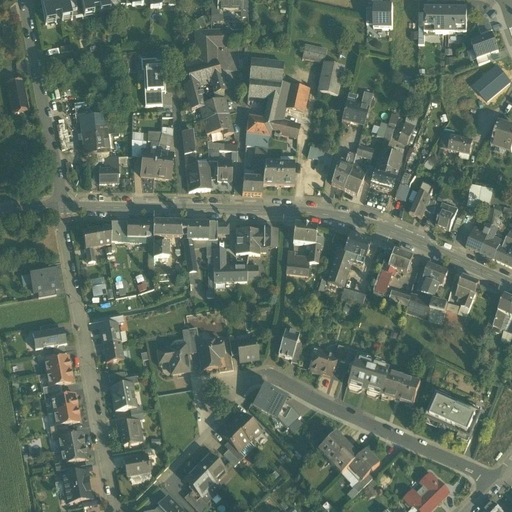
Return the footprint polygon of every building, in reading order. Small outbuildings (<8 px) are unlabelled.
[(52,6),(51,0),(47,0),(42,1),(41,0),(40,0),(45,26),(46,26),(46,24),(54,22),(55,24),(56,24),(54,17),(60,16),(58,4),(52,6)] [(67,0),(57,0),(58,4),(60,16),(62,23),(63,23),(62,21),(70,19),(71,21),(72,21),(71,14),(76,13),(74,0),(73,0),(74,1),(68,2),(67,0)] [(80,0),(74,0),(76,13),(82,12),(80,0)] [(80,0),(82,12),(84,19),(85,19),(84,17),(93,15),(93,17),(94,17),(93,10),(99,9),(96,0),(80,0)] [(96,0),(99,9),(100,16),(101,16),(101,14),(109,12),(109,14),(110,14),(109,7),(115,6),(113,0),(96,0)] [(150,0),(150,10),(161,10),(161,2),(168,2),(169,2),(168,0),(150,0)] [(218,0),(211,0),(211,21),(219,21),(219,11),(218,11),(218,0)] [(217,0),(218,0),(218,11),(219,11),(240,12),(242,12),(242,0),(217,0)] [(393,8),(374,8),(374,31),(393,31),(393,8)] [(446,12),(425,11),(424,29),(425,35),(446,36),(446,12)] [(467,12),(446,12),(446,36),(467,36),(467,12)] [(488,22),(483,18),(477,26),(481,37),(492,33),(488,22)] [(208,19),(198,20),(199,29),(204,29),(204,31),(209,30),(208,19)] [(230,31),(196,33),(197,61),(184,64),(186,72),(217,63),(214,48),(230,48),(230,31)] [(484,41),(471,46),(477,62),(488,58),(498,54),(495,45),(496,44),(493,35),(483,39),(484,41)] [(326,52),(304,48),(302,60),(323,65),(326,52)] [(477,62),(479,68),(490,64),(488,58),(477,62)] [(156,64),(156,62),(142,62),(141,62),(141,73),(145,73),(145,80),(144,81),(144,96),(161,95),(161,93),(163,93),(163,86),(165,86),(164,63),(156,64)] [(283,66),(251,62),(249,82),(281,86),(282,85),(283,66)] [(217,63),(186,72),(190,86),(190,87),(197,85),(211,81),(221,77),(217,63)] [(343,69),(324,65),(317,94),(337,98),(343,69)] [(474,89),(487,104),(510,85),(497,70),(474,89)] [(221,77),(211,81),(215,94),(225,92),(221,77)] [(249,82),(248,98),(268,100),(264,119),(263,121),(266,122),(266,126),(272,128),(271,132),(279,134),(279,137),(297,141),(300,128),(282,124),(285,110),(303,115),(309,91),(282,85),(281,86),(249,82)] [(22,83),(7,86),(13,116),(27,113),(22,83)] [(197,85),(190,87),(190,86),(185,87),(191,111),(201,110),(201,108),(203,107),(197,85)] [(373,97),(364,94),(360,109),(368,111),(373,97)] [(162,108),(161,95),(144,96),(145,109),(162,108)] [(360,109),(355,107),(357,98),(348,96),(342,122),(364,127),(368,111),(360,109)] [(224,101),(203,107),(201,108),(201,110),(203,123),(228,116),(224,101)] [(203,123),(206,137),(222,134),(223,138),(233,135),(228,116),(203,123)] [(264,119),(250,116),(250,119),(249,119),(246,135),(261,138),(269,139),(271,132),(272,128),(266,126),(266,122),(263,121),(264,119)] [(418,120),(408,116),(405,123),(398,142),(408,146),(418,120)] [(398,119),(391,117),(389,126),(395,127),(398,119)] [(93,119),(79,121),(82,140),(94,138),(107,136),(106,127),(105,125),(103,125),(102,118),(96,118),(93,119)] [(498,121),(491,133),(499,135),(502,126),(503,126),(503,124),(498,121)] [(63,126),(56,127),(61,152),(67,151),(65,144),(69,143),(67,131),(65,131),(63,126)] [(114,126),(106,127),(107,136),(108,136),(108,137),(118,135),(124,135),(124,129),(124,128),(114,129),(114,126)] [(389,126),(385,139),(391,141),(395,127),(389,126)] [(511,129),(503,126),(502,126),(499,135),(495,149),(511,155),(511,152),(511,129)] [(387,129),(380,127),(376,138),(383,140),(387,129)] [(132,128),(124,129),(124,135),(125,135),(125,137),(126,137),(126,140),(131,140),(131,133),(132,133),(132,128)] [(162,135),(148,134),(147,144),(151,144),(150,154),(157,154),(159,147),(159,145),(162,136),(162,135)] [(193,134),(182,135),(184,157),(195,156),(193,134)] [(118,135),(108,137),(109,149),(112,149),(111,146),(112,146),(111,138),(114,138),(114,139),(118,139),(118,135)] [(261,138),(246,135),(245,148),(256,149),(259,150),(261,138)] [(107,136),(94,138),(96,153),(109,151),(109,149),(108,137),(108,136),(107,136)] [(172,138),(162,136),(159,145),(159,147),(166,148),(169,149),(172,138)] [(451,139),(444,137),(441,150),(441,151),(444,151),(448,152),(451,139)] [(94,138),(82,140),(84,158),(96,156),(96,153),(94,138)] [(261,138),(259,150),(256,149),(253,172),(244,172),(243,180),(263,181),(265,165),(266,157),(269,139),(261,138)] [(385,139),(376,168),(386,170),(391,155),(393,147),(389,146),(391,141),(385,139)] [(473,144),(451,139),(448,152),(470,157),(473,144)] [(142,143),(132,142),(132,152),(131,152),(131,159),(140,160),(141,153),(142,143)] [(224,147),(207,145),(208,152),(217,153),(224,153),(224,147)] [(159,147),(157,154),(164,155),(166,148),(159,147)] [(373,152),(358,148),(356,156),(371,160),(373,152)] [(332,155),(310,149),(307,159),(329,165),(332,155)] [(131,159),(131,152),(127,152),(124,152),(116,152),(116,157),(116,160),(118,160),(131,159)] [(217,153),(208,152),(209,163),(208,163),(217,163),(217,153)] [(141,153),(140,160),(140,162),(141,162),(140,178),(154,180),(157,154),(150,154),(141,153)] [(164,155),(157,154),(154,180),(171,182),(174,156),(164,155)] [(356,157),(348,154),(346,161),(345,164),(353,167),(354,166),(356,157)] [(402,158),(391,155),(386,170),(397,173),(402,158)] [(280,165),(265,165),(263,181),(262,188),(294,189),(294,166),(292,166),(293,160),(280,159),(280,165)] [(116,160),(110,160),(110,172),(118,172),(118,160),(116,160)] [(341,160),(339,166),(337,166),(331,186),(344,192),(353,167),(345,164),(346,161),(341,160)] [(231,165),(217,165),(217,183),(231,183),(231,165)] [(208,166),(186,168),(188,194),(210,192),(208,166)] [(354,166),(353,167),(344,192),(356,198),(362,184),(367,171),(354,166)] [(386,170),(376,168),(370,187),(391,193),(394,183),(397,173),(386,170)] [(105,172),(98,172),(99,186),(118,185),(118,172),(110,172),(105,172)] [(411,177),(404,174),(403,178),(399,189),(409,193),(410,186),(412,184),(409,183),(411,177)] [(263,181),(243,180),(242,197),(261,198),(262,188),(263,181)] [(409,193),(399,189),(395,200),(405,203),(409,193)] [(482,190),(479,206),(491,208),(492,199),(493,192),(487,191),(482,190)] [(431,199),(419,194),(409,215),(421,221),(425,212),(430,201),(431,199)] [(436,204),(430,201),(425,212),(433,216),(436,204)] [(458,211),(442,206),(436,228),(449,233),(458,211)] [(499,220),(494,218),(494,220),(493,226),(492,229),(497,231),(501,221),(501,220),(499,220)] [(120,224),(111,223),(111,228),(111,244),(114,244),(123,244),(123,236),(120,236),(120,224)] [(153,224),(127,224),(127,236),(127,239),(153,239),(153,224)] [(179,225),(153,224),(153,239),(154,240),(182,240),(179,225)] [(208,225),(179,225),(182,240),(182,242),(183,242),(186,242),(191,242),(206,243),(208,243),(208,225)] [(217,225),(208,225),(208,243),(217,242),(217,236),(217,225)] [(229,225),(217,225),(217,236),(228,236),(229,225)] [(316,229),(294,227),(293,246),(310,248),(314,248),(315,248),(316,239),(316,229)] [(492,229),(487,227),(481,239),(486,242),(491,231),(492,229)] [(111,228),(102,230),(105,247),(111,246),(111,244),(111,228)] [(102,230),(82,233),(85,251),(92,250),(105,247),(102,230)] [(491,231),(486,242),(491,244),(496,233),(491,231)] [(249,232),(236,232),(236,256),(235,270),(246,269),(249,257),(249,232)] [(260,233),(249,232),(249,257),(260,257),(260,254),(266,254),(266,248),(275,248),(275,250),(276,250),(276,240),(276,236),(260,236),(260,233)] [(481,239),(473,236),(467,250),(480,256),(486,242),(481,239)] [(370,245),(349,238),(343,255),(343,256),(352,259),(364,263),(370,245)] [(323,239),(316,239),(315,248),(320,248),(319,249),(322,249),(323,239)] [(511,248),(511,242),(507,240),(502,251),(511,255),(511,248)] [(191,242),(186,242),(183,242),(186,262),(188,275),(196,274),(194,261),(191,242)] [(217,253),(217,242),(208,243),(206,243),(206,258),(207,258),(208,294),(206,294),(206,300),(213,300),(212,253),(217,253)] [(486,242),(480,256),(494,262),(500,248),(491,244),(486,242)] [(168,246),(153,246),(153,251),(153,260),(168,259),(168,246)] [(320,248),(315,248),(314,248),(310,248),(308,266),(318,267),(319,249),(320,248)] [(92,250),(85,251),(88,265),(95,264),(92,250)] [(511,255),(502,251),(497,263),(511,270),(511,255)] [(217,253),(212,253),(213,271),(225,270),(224,252),(217,253)] [(337,253),(327,285),(341,290),(350,264),(352,259),(343,256),(343,255),(337,253)] [(412,259),(393,253),(387,269),(387,270),(393,272),(406,277),(412,259)] [(294,255),(287,254),(286,267),(293,268),(294,256),(294,255)] [(364,263),(352,259),(350,264),(362,268),(364,263)] [(449,273),(429,265),(423,281),(439,287),(443,289),(449,273)] [(293,268),(286,267),(286,277),(307,279),(308,269),(293,268)] [(384,268),(374,294),(387,299),(388,296),(385,295),(393,272),(387,270),(387,269),(384,268)] [(169,269),(153,271),(154,278),(162,277),(167,277),(170,277),(170,273),(169,269)] [(257,269),(246,270),(246,284),(257,283),(257,269)] [(225,270),(213,271),(213,285),(246,284),(246,270),(225,270)] [(55,291),(59,291),(56,274),(31,279),(34,295),(37,295),(55,291)] [(480,286),(464,279),(456,296),(465,300),(461,309),(469,312),(480,286)] [(439,287),(423,281),(417,294),(434,300),(439,287)] [(138,292),(146,289),(144,284),(136,287),(138,292)] [(55,291),(37,295),(38,300),(56,297),(55,291)] [(365,297),(343,291),(340,302),(362,308),(365,297)] [(409,300),(391,294),(388,304),(407,310),(409,300)] [(511,300),(505,297),(498,313),(505,316),(509,318),(510,318),(511,312),(511,300)] [(447,306),(432,303),(430,313),(445,317),(445,314),(447,306)] [(498,313),(493,328),(499,331),(505,316),(498,313)] [(465,320),(445,314),(445,317),(442,326),(460,331),(465,320)] [(123,318),(110,320),(111,328),(117,327),(118,327),(124,326),(123,318)] [(59,349),(67,348),(64,331),(59,332),(58,327),(40,330),(41,335),(33,336),(36,353),(43,352),(43,349),(58,346),(59,349)] [(111,328),(100,330),(103,347),(121,344),(118,327),(117,327),(111,328)] [(196,331),(189,332),(193,356),(199,355),(198,346),(199,346),(196,331)] [(189,332),(182,333),(184,348),(185,348),(186,357),(193,356),(189,332)] [(290,333),(285,332),(283,337),(280,339),(282,342),(278,357),(292,361),(297,346),(300,344),(298,341),(299,336),(294,335),(293,332),(290,333)] [(237,346),(236,346),(238,357),(240,365),(252,363),(251,359),(258,358),(255,341),(247,342),(247,344),(237,346)] [(199,346),(198,346),(199,355),(202,372),(219,369),(217,360),(223,359),(221,342),(199,346)] [(236,342),(229,343),(231,358),(238,357),(236,346),(237,346),(236,342)] [(121,344),(103,347),(107,366),(124,363),(121,344)] [(297,346),(292,361),(291,364),(298,366),(302,349),(300,344),(297,346)] [(184,348),(166,351),(167,353),(157,355),(158,365),(168,364),(170,377),(188,375),(186,357),(185,348),(184,348)] [(349,351),(338,348),(335,359),(338,360),(337,363),(345,365),(349,351)] [(358,354),(352,352),(348,365),(353,367),(355,362),(358,354)] [(335,359),(318,354),(317,359),(314,360),(310,373),(321,377),(322,376),(330,378),(332,373),(334,371),(337,363),(338,360),(335,359)] [(55,355),(37,359),(38,365),(44,364),(56,361),(55,355)] [(56,361),(44,364),(46,376),(71,372),(68,359),(56,361)] [(355,362),(353,367),(348,385),(362,389),(361,391),(367,392),(367,390),(381,394),(387,375),(388,372),(355,362)] [(71,372),(46,376),(49,389),(60,387),(73,385),(71,372)] [(124,374),(108,377),(109,383),(119,382),(125,381),(124,374)] [(421,386),(387,375),(381,394),(380,398),(414,409),(421,386)] [(125,381),(119,382),(120,388),(132,385),(132,386),(137,385),(136,379),(125,381)] [(120,388),(110,389),(115,414),(130,411),(135,410),(134,410),(132,394),(134,393),(132,386),(132,385),(120,388)] [(49,389),(43,390),(44,396),(61,393),(60,387),(49,389)] [(254,407),(277,420),(286,404),(287,403),(264,390),(254,407)] [(61,393),(44,396),(45,402),(51,401),(62,399),(61,393)] [(481,416),(436,396),(425,421),(470,441),(481,416)] [(62,399),(51,401),(53,415),(78,410),(75,397),(62,399)] [(290,407),(286,404),(277,420),(288,432),(301,419),(290,407)] [(142,408),(134,410),(135,410),(130,411),(131,417),(143,415),(142,408)] [(78,410),(53,415),(55,428),(67,426),(80,424),(78,410)] [(143,415),(131,417),(132,424),(138,423),(144,422),(143,415)] [(261,434),(242,416),(232,426),(249,443),(253,439),(254,440),(261,434)] [(132,424),(117,426),(119,436),(122,435),(124,448),(128,447),(128,448),(131,447),(131,446),(139,445),(137,433),(140,432),(138,423),(132,424)] [(55,428),(50,430),(51,435),(65,433),(68,432),(67,426),(55,428)] [(249,443),(232,426),(221,437),(228,444),(238,454),(238,453),(249,443)] [(65,433),(51,435),(52,441),(58,440),(66,439),(65,433)] [(359,459),(335,435),(328,442),(318,452),(341,476),(349,469),(359,459)] [(66,439),(58,440),(60,453),(84,449),(82,436),(66,439)] [(238,454),(228,444),(224,448),(228,452),(239,464),(244,459),(238,453),(238,454)] [(84,449),(60,453),(62,465),(62,466),(74,464),(87,461),(84,449)] [(154,450),(143,452),(144,458),(147,458),(156,457),(154,450)] [(239,464),(228,452),(223,457),(234,469),(239,464)] [(359,459),(349,469),(362,483),(369,477),(380,467),(366,452),(359,459)] [(225,473),(209,457),(198,468),(213,484),(225,473)] [(144,458),(124,462),(127,479),(150,475),(147,458),(144,458)] [(74,464),(62,466),(62,465),(56,467),(57,473),(75,470),(74,464)] [(75,470),(76,475),(87,473),(87,474),(89,473),(88,467),(75,470)] [(213,484),(198,468),(184,483),(193,492),(201,500),(201,499),(206,495),(211,500),(221,491),(213,484)] [(362,483),(349,469),(341,476),(351,486),(350,487),(353,491),(362,483)] [(76,475),(63,478),(64,484),(63,484),(65,500),(67,499),(68,505),(82,503),(92,501),(91,493),(87,494),(85,482),(88,481),(87,474),(87,473),(76,475)] [(369,477),(362,483),(353,491),(358,496),(372,481),(369,477)] [(427,495),(413,508),(416,511),(432,511),(450,495),(438,484),(437,485),(429,477),(419,487),(427,495)] [(201,500),(193,492),(188,496),(203,511),(204,511),(210,507),(201,499),(201,500)] [(203,511),(188,496),(184,500),(195,511),(203,511)] [(92,501),(82,503),(83,509),(97,506),(96,500),(92,501)] [(179,511),(167,500),(159,508),(161,511),(179,511)]
